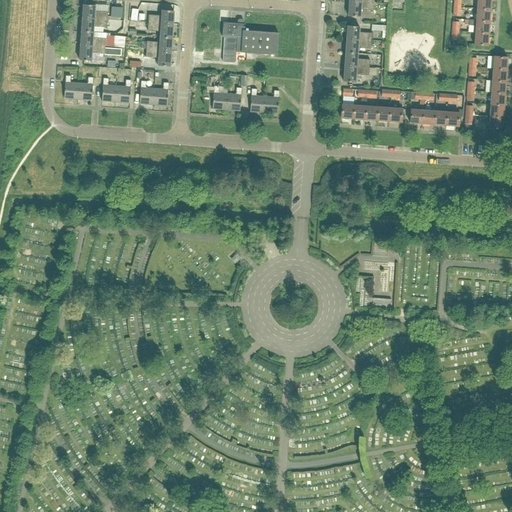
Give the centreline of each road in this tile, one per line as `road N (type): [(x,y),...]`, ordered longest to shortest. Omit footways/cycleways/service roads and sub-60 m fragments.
road 1 (residential): [(179,141),(81,134),(52,120),(46,100),(53,0)]
road 2 (residential): [(511,164),(304,149)]
road 3 (residential): [(304,149),(315,6)]
road 4 (residential): [(179,141),(191,0)]
road 5 (residential): [(304,149),(179,141)]
